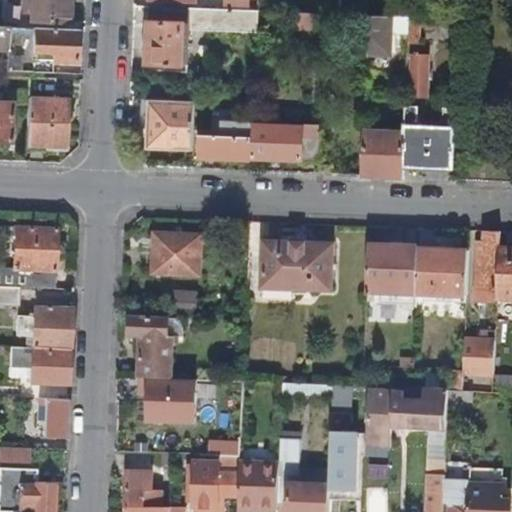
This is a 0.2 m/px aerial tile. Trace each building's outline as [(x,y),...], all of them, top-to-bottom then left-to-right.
[(22,0),(22,4),(30,5),(30,22),(69,24),(69,0),(22,0)] [(258,34),(258,14),(149,9),(148,68),(189,69),(189,32),(258,34)] [(318,32),(318,16),(297,15),(297,32),(318,32)] [(390,57),(392,19),(389,19),(369,18),(368,56),(390,57)] [(407,42),(419,44),(422,21),(410,19),(407,42)] [(75,63),(75,31),(8,29),(7,52),(7,74),(33,75),(33,62),(34,53),(42,54),(43,62),(75,63)] [(33,62),(43,62),(42,54),(34,53),(33,62)] [(428,59),(413,59),(412,97),(427,98),(428,59)] [(66,102),(28,100),(27,147),(64,148),(66,102)] [(149,149),(194,151),(195,105),(151,103),(149,149)] [(12,104),(0,104),(0,143),(12,144),(12,104)] [(418,108),(407,108),(406,134),(405,169),(453,171),(456,110),(444,110),(443,123),(439,129),(424,129),(418,121),(418,108)] [(201,160),(253,162),(255,126),(223,125),(222,138),(201,137),(201,160)] [(302,127),(255,126),(253,162),(319,164),(319,126),(302,125),(302,127)] [(389,133),(365,133),(363,177),(405,179),(405,169),(406,134),(394,134),(394,127),(389,127),(389,133)] [(0,264),(0,288),(20,289),(55,291),(57,231),(16,229),(15,270),(4,270),(4,265),(0,264)] [(499,249),(500,233),(485,233),(484,242),(478,242),(476,287),(492,288),(492,293),(498,294),(499,249)] [(202,236),(156,235),(154,275),(200,277),(202,236)] [(333,246),(265,244),(264,289),(332,291),(333,246)] [(400,305),(417,305),(418,295),(419,250),(369,249),(367,293),(400,293),(400,305)] [(511,249),(499,249),(498,294),(497,302),(511,302),(511,249)] [(418,295),(467,297),(469,252),(419,250),(418,295)] [(0,305),(19,306),(20,289),(0,288),(0,305)] [(174,294),(173,315),(197,316),(198,295),(174,294)] [(34,350),(71,352),(73,310),(34,308),(34,319),(18,319),(18,338),(34,338),(34,350)] [(142,338),(141,380),(172,381),(174,344),(179,345),(179,337),(168,337),(168,319),(131,319),(131,337),(142,338)] [(168,337),(179,337),(183,337),(184,319),(168,319),(168,337)] [(496,342),(465,341),(464,372),(464,376),(495,377),(496,342)] [(32,385),(70,386),(71,352),(34,350),(11,349),(11,370),(33,371),(32,385)] [(394,370),(365,368),(364,388),(374,388),(374,391),(393,391),(394,370)] [(464,376),(464,372),(415,371),(394,370),(393,391),(405,392),(405,390),(449,391),(451,391),(464,392),(464,376)] [(204,422),(202,457),(227,457),(242,458),(243,441),(227,440),(229,383),(205,382),(204,410),(204,422)] [(287,385),(285,385),(284,395),(303,395),(303,386),(287,385)] [(447,428),(448,406),(449,391),(405,390),(405,392),(393,391),(392,423),(402,423),(402,427),(447,428)] [(391,449),(392,423),(393,391),(374,391),(372,449),(391,449)] [(474,392),(464,392),(451,391),(449,391),(448,406),(474,407),(474,392)] [(45,439),(68,440),(69,402),(46,401),(45,439)] [(350,414),(333,414),(333,435),(350,435),(350,414)] [(424,432),(425,467),(444,467),(443,432),(424,432)] [(281,464),(281,465),(281,476),(301,476),(302,440),(282,440),(281,464)] [(30,450),(2,449),(1,469),(0,469),(0,472),(0,511),(54,511),(55,484),(37,483),(37,470),(30,470),(30,450)] [(202,463),(196,463),(195,508),(219,509),(220,496),(225,496),(241,497),(242,470),(242,463),(242,458),(227,457),(227,464),(202,463)] [(241,497),(241,501),(240,511),(267,511),(280,511),(281,476),(281,465),(242,463),(242,470),(241,497)] [(502,471),(471,470),(471,483),(502,485),(502,471)] [(153,475),(129,474),(128,511),(171,511),(172,510),(166,509),(166,493),(153,493),(153,475)] [(427,511),(444,511),(444,508),(445,482),(446,474),(429,474),(427,511)] [(449,511),(469,511),(471,484),(445,482),(444,508),(449,508),(449,511)] [(290,511),(329,511),(331,486),(291,484),(290,511)] [(471,484),(469,511),(511,511),(511,500),(503,501),(504,485),(502,485),(471,484)] [(219,509),(195,508),(194,511),(224,511),(225,496),(220,496),(219,509)]
